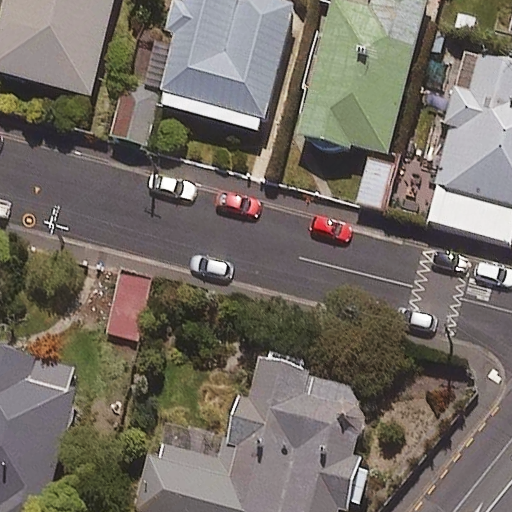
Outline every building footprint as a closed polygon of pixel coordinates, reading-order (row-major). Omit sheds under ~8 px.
[(14,0),(0,57),(0,87),(95,112),(122,0),(14,0)] [(181,55),(167,107),(265,133),(295,19),(271,13),(274,0),(192,0),(188,19),(179,16),(169,52),(181,55)] [(336,14),(300,153),(351,166),(354,161),(392,171),(436,1),(431,0),(378,0),(373,23),(336,14)] [(439,201),(511,218),(511,82),(481,75),(474,105),(456,101),(446,143),(453,144),(439,201)] [(161,103),(129,94),(114,147),(145,156),(161,103)] [(0,364),(0,511),(55,511),(81,402),(70,399),(74,382),(0,364)] [(353,511),(372,439),(357,406),(266,383),(255,423),(243,420),(230,474),(154,456),(139,511),(353,511)]
